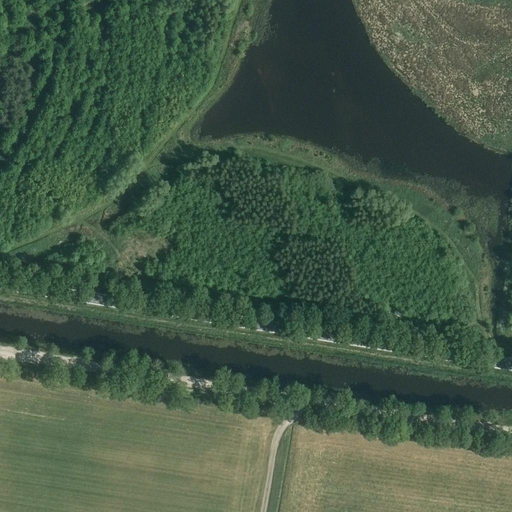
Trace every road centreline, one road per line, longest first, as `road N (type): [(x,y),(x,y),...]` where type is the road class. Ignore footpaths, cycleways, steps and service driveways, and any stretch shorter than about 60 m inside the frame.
road 1 (tertiary): [(511,364),(0,282)]
road 2 (track): [(511,431),(0,350)]
road 3 (track): [(307,398),(278,427),(264,511)]
